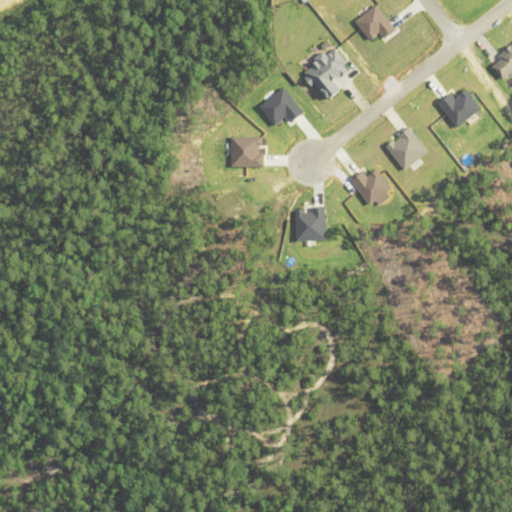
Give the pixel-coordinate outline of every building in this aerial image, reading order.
[(357,20),(371,40),(382,32),(386,38),(398,30),(380,4),(357,20)] [(506,80),(511,74),(511,46),(492,65),(506,80)] [(337,48),(305,68),(317,88),(324,83),(333,97),(344,90),(337,80),(352,71),(337,48)] [(290,115),(293,120),(305,113),(289,87),(263,103),(276,124),(290,115)] [(460,127),(484,107),(468,89),(457,98),(453,93),(441,103),(460,127)] [(400,135),(401,136),(388,147),(406,170),(431,151),(411,126),(400,135)] [(354,180),(373,204),(394,187),(379,169),(370,176),(365,171),(354,180)] [(329,239),(328,208),(298,209),(299,240),(329,239)]
